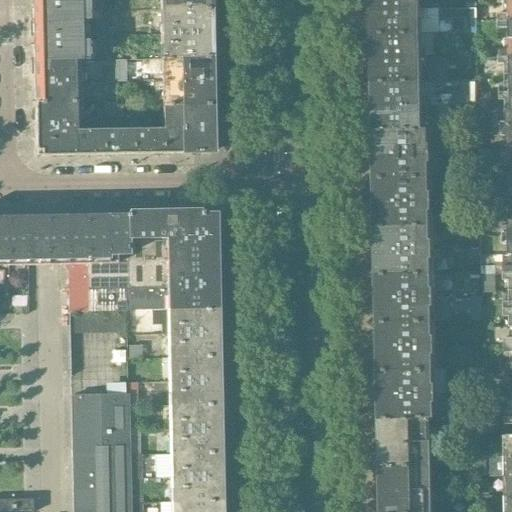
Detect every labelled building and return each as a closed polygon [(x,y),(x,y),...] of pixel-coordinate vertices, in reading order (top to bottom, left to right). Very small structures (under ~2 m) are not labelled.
[(212,12),(211,0),(158,0),(159,13),(212,12)] [(420,10),(420,7),(429,7),(429,3),(435,3),(435,0),(371,0),(372,37),(421,35),(432,34),(431,10),(420,10)] [(511,18),(511,0),(508,1),(508,12),(499,12),(499,19),(511,18)] [(104,13),(103,1),(94,2),(94,14),(104,13)] [(80,23),(79,3),(31,4),(32,24),(80,23)] [(467,35),(481,34),(480,21),(476,21),(475,10),(465,11),(467,35)] [(212,36),(212,12),(159,13),(160,37),(212,36)] [(511,37),(511,18),(499,19),(499,27),(509,27),(509,37),(511,37)] [(80,43),(80,23),(32,24),(32,44),(80,43)] [(95,28),(95,41),(104,41),(104,28),(95,28)] [(421,58),(421,56),(421,35),(372,37),(373,81),(435,79),(434,66),(456,65),(456,58),(421,58)] [(212,40),(212,36),(160,37),(160,61),(213,60),(212,40)] [(511,54),(511,37),(509,37),(509,48),(499,48),(499,55),(511,54)] [(104,53),(104,41),(95,41),(95,53),(104,53)] [(81,63),(80,43),(32,44),(33,64),(78,63),(81,63)] [(511,73),(511,54),(499,55),(499,63),(509,63),(509,74),(511,73)] [(213,83),(213,60),(160,61),(160,84),(213,83)] [(114,61),(114,69),(114,88),(124,88),(124,61),(114,61)] [(79,84),(78,63),(33,64),(33,85),(79,84)] [(114,88),(114,69),(105,69),(105,88),(114,88)] [(511,90),(511,73),(509,74),(510,84),(500,85),(500,91),(511,90)] [(435,96),(435,79),(373,81),(374,132),(439,130),(439,106),(464,105),(464,96),(435,96)] [(214,106),(213,83),(160,84),(161,107),(214,106)] [(80,105),(79,84),(33,85),(33,106),(73,106),(80,105)] [(511,108),(511,90),(500,91),(500,99),(510,98),(510,109),(511,108)] [(492,112),(491,93),(478,94),(479,113),(492,112)] [(73,131),(73,106),(33,106),(34,131),(73,131)] [(214,130),(214,106),(161,107),(161,131),(214,130)] [(511,126),(511,108),(510,109),(510,121),(500,121),(501,127),(511,126)] [(511,145),(511,126),(501,127),(501,135),(510,135),(511,145)] [(215,153),(214,130),(161,131),(162,131),(163,155),(215,153)] [(454,130),(443,130),(439,130),(374,132),(374,153),(375,178),(432,177),(439,177),(438,154),(455,153),(454,130)] [(478,146),(477,130),(468,130),(469,146),(478,146)] [(74,156),(73,133),(73,131),(34,131),(34,151),(40,151),(40,157),(74,156)] [(163,155),(162,131),(161,131),(132,132),(133,155),(163,155)] [(133,155),(132,132),(101,133),(102,156),(133,155)] [(102,156),(101,133),(73,133),(74,156),(102,156)] [(511,163),(511,145),(511,156),(501,156),(501,164),(511,163)] [(511,182),(511,163),(501,164),(501,171),(511,171),(511,182)] [(433,223),(432,199),(432,177),(375,178),(375,200),(376,224),(433,223)] [(511,200),(511,182),(511,192),(502,192),(502,200),(511,200)] [(511,200),(502,200),(502,207),(511,207),(511,212),(511,200)] [(436,222),(469,221),(468,205),(436,206),(436,222)] [(217,263),(216,238),(216,213),(124,215),(126,289),(164,288),(164,264),(217,263)] [(126,289),(124,215),(86,216),(86,265),(87,275),(87,290),(123,289),(126,289)] [(86,265),(86,216),(61,216),(46,217),(47,265),(59,265),(86,265)] [(47,265),(46,217),(31,217),(5,218),(6,266),(35,266),(47,265)] [(434,270),(433,247),(433,223),(376,224),(377,271),(434,270)] [(481,273),(480,225),(469,225),(469,249),(471,249),(472,273),(481,273)] [(511,235),(511,227),(502,228),(503,236),(511,235)] [(217,287),(217,263),(164,264),(164,288),(217,287)] [(495,293),(494,267),(481,267),(481,275),(482,275),(483,294),(495,293)] [(434,319),(434,294),(434,270),(377,271),(378,320),(434,319)] [(511,270),(503,271),(503,279),(511,278),(511,270)] [(87,274),(67,274),(67,295),(68,313),(87,312),(87,290),(87,275),(87,274)] [(218,309),(217,287),(164,288),(165,297),(165,310),(218,309)] [(123,311),(123,298),(123,289),(87,290),(87,312),(123,311)] [(165,310),(165,297),(123,298),(123,311),(165,310)] [(218,332),(218,309),(165,310),(166,333),(218,332)] [(470,321),(481,320),(481,312),(470,312),(470,321)] [(435,367),(435,343),(434,319),(378,320),(379,368),(435,367)] [(219,356),(218,332),(166,333),(166,357),(219,356)] [(219,380),(219,356),(166,357),(167,381),(219,380)] [(436,415),(436,391),(435,367),(379,368),(380,416),(431,415),(436,415)] [(220,405),(219,380),(167,381),(167,406),(220,405)] [(135,406),(134,384),(125,384),(126,396),(126,407),(135,406)] [(128,511),(128,502),(128,479),(127,455),(126,431),(126,407),(126,396),(69,397),(71,511),(128,511)] [(220,428),(220,405),(167,406),(168,430),(220,428)] [(135,431),(135,406),(126,407),(126,431),(135,431)] [(483,417),(483,407),(472,407),(472,417),(483,417)] [(511,417),(511,410),(487,411),(487,419),(505,418),(511,417)] [(432,464),(432,439),(431,415),(380,416),(381,465),(432,464)] [(221,452),(220,428),(168,430),(168,454),(221,452)] [(138,431),(135,431),(126,431),(127,455),(136,455),(139,455),(138,431)] [(221,476),(221,452),(168,454),(169,477),(221,476)] [(137,479),(136,455),(127,455),(128,479),(137,479)] [(485,461),(470,461),(470,475),(485,475),(485,461)] [(403,511),(433,511),(433,487),(432,464),(381,465),(381,511),(403,511)] [(222,500),(221,476),(169,477),(169,501),(222,500)] [(140,478),(137,479),(128,479),(128,502),(140,502),(140,478)] [(0,511),(31,511),(31,501),(30,500),(23,500),(0,500),(0,511)] [(221,511),(222,500),(169,501),(169,511),(221,511)] [(142,511),(160,510),(159,501),(140,502),(128,502),(128,511),(142,511)]
